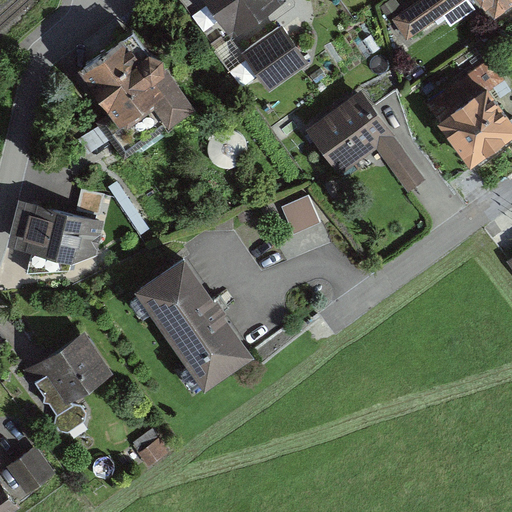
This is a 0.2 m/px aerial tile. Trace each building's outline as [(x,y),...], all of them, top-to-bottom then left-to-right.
[(275,0),(196,0),(221,36),(275,0)] [(511,0),(416,0),(389,19),(406,43),(468,0),(473,0),(487,18),(511,0)] [(309,63),(281,24),(241,53),(269,92),(309,63)] [(150,68),(126,32),(74,67),(110,119),(100,126),(120,153),(159,127),(164,134),(196,112),(160,61),(150,68)] [(511,131),(477,82),(428,116),(463,165),(511,131)] [(357,85),(301,126),(336,174),(373,148),(403,189),(423,175),(357,85)] [(78,210),(19,195),(10,243),(33,248),(28,270),(73,268),(75,257),(97,251),(105,217),(99,216),(105,194),(83,190),(78,210)] [(282,205),(294,233),(322,221),(309,193),(282,205)] [(217,292),(215,294),(185,252),(135,287),(205,387),(255,352),(225,309),(228,307),(217,292)] [(107,369),(79,328),(21,368),(49,409),(107,369)] [(53,468),(35,443),(8,462),(27,487),(53,468)] [(0,511),(12,504),(0,485),(0,511)]
